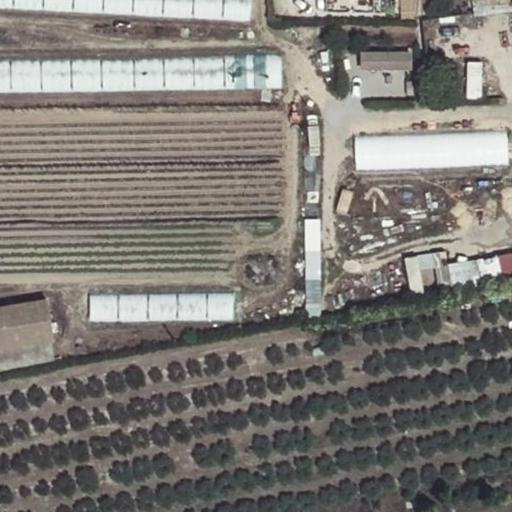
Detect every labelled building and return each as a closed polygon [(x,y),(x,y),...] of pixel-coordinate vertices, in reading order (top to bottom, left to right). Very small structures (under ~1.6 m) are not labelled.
[(253,0),(0,0),(0,9),(253,22),(253,0)] [(511,5),(511,3),(511,0),(472,0),(474,11),(511,5)] [(364,68),(416,68),(417,49),(364,48),(364,68)] [(282,55),(0,58),(0,92),(282,89),(282,55)] [(507,130),(353,137),(355,173),(509,166),(507,130)] [(506,269),(511,267),(511,253),(503,256),(506,269)] [(481,260),(455,262),(457,279),(483,277),(481,260)] [(200,315),(235,315),(235,294),(180,293),(180,304),(200,304),(200,315)] [(115,317),(114,294),(96,294),(96,317),(115,317)] [(0,308),(0,349),(50,341),(44,302),(0,308)] [(50,341),(0,349),(0,369),(53,361),(50,341)]
